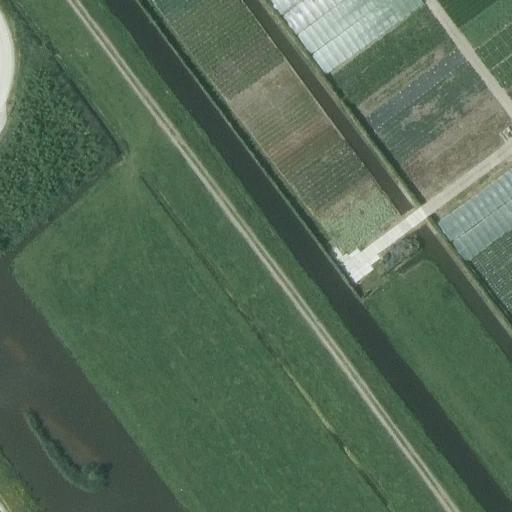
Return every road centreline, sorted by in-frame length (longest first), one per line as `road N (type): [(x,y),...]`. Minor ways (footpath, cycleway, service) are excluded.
road 1 (track): [(451,511),(72,0)]
road 2 (track): [(511,114),(425,0)]
